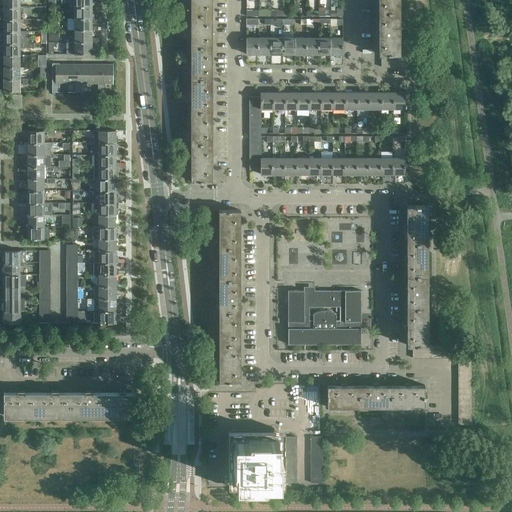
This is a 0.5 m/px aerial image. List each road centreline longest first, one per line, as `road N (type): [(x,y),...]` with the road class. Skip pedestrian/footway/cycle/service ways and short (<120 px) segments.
road 1 (residential): [(262,363),(273,372),(370,373),(381,363),(380,199),(262,197)]
road 2 (tertiary): [(159,198),(134,0)]
road 3 (residential): [(262,363),(262,197)]
road 4 (residential): [(127,352),(121,383),(19,382),(8,352)]
road 5 (tertiary): [(175,511),(177,350)]
road 6 (tertiary): [(177,350),(159,198)]
